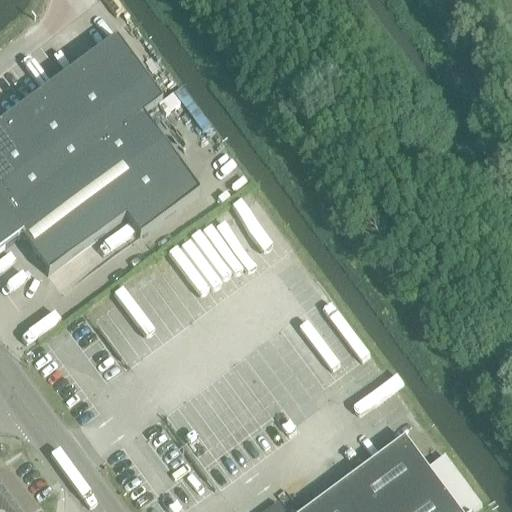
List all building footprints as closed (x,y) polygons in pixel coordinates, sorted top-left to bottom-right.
[(115,44),(76,72),(122,135),(141,120),(142,121),(161,107),(115,44)] [(37,101),(69,144),(83,163),(122,135),(76,72),(37,101)] [(37,101),(0,128),(0,131),(30,172),(69,144),(37,101)] [(199,198),(142,121),(141,120),(122,135),(83,163),(69,144),(30,172),(0,194),(0,255),(19,242),(47,280),(124,223),(139,242),(199,198)] [(0,131),(0,194),(30,172),(0,131)] [(274,511),(482,511),(483,511),(465,486),(446,461),(429,474),(407,444),(315,511),(281,511),(279,509),(274,511)] [(0,511),(9,511),(7,508),(0,499),(0,511)]
